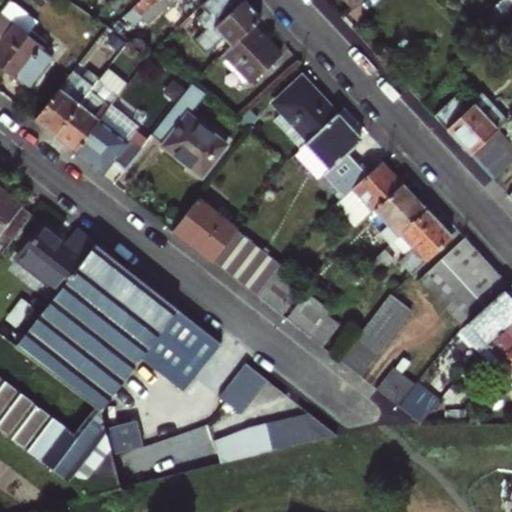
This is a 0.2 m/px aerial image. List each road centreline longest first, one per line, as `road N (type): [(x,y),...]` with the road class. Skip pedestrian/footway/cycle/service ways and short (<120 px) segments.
road 1 (residential): [(0,128),(362,414)]
road 2 (residential): [(511,239),(280,0)]
